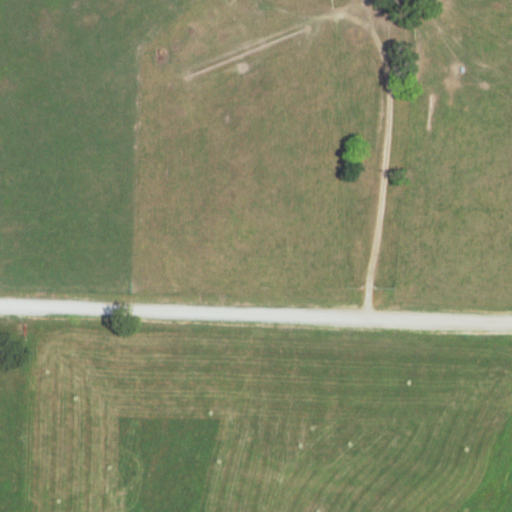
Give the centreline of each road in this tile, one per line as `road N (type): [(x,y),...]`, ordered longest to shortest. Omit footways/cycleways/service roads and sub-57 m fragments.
road 1 (residential): [(511,321),(0,298)]
road 2 (residential): [(369,314),(391,95),(390,0)]
